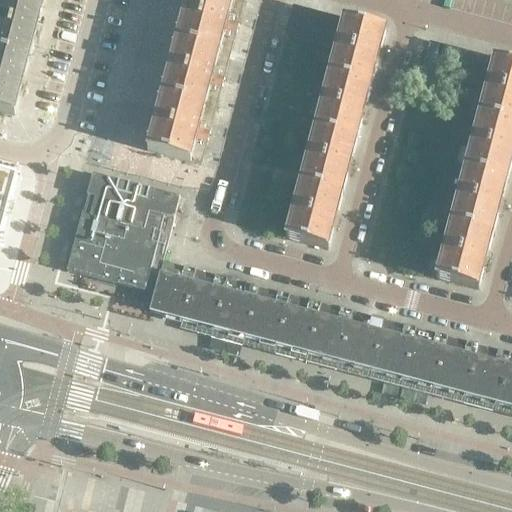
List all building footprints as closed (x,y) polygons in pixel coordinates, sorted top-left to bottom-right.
[(0,0),(0,54),(27,61),(37,25),(41,7),(14,0),(0,0)] [(200,161),(234,0),(187,0),(155,151),(200,161)] [(298,40),(305,11),(293,7),(285,37),(298,40)] [(310,43),(318,14),(305,11),(298,40),(310,43)] [(323,47),(331,17),(318,14),(310,43),(323,47)] [(335,50),(343,21),(344,22),(345,21),(331,17),(323,47),(335,50)] [(369,87),(378,51),(383,32),(344,22),(343,21),(335,50),(328,77),(369,87)] [(448,80),(456,50),(443,47),(435,76),(448,80)] [(461,83),(468,54),(456,50),(448,80),(461,83)] [(0,113),(12,116),(21,83),(27,61),(0,54),(0,113)] [(473,86),(481,57),(468,54),(461,83),(473,86)] [(486,90),(493,61),(495,62),(495,61),(481,57),(473,86),(486,90)] [(511,125),(511,66),(495,62),(493,61),(486,90),(479,116),(511,125)] [(354,141),(364,105),(369,87),(328,77),(314,131),(354,141)] [(505,181),(511,153),(511,125),(479,116),(464,171),(505,181)] [(340,196),(350,159),(354,141),(314,131),(300,185),(340,196)] [(490,235),(500,199),(505,181),(464,171),(450,225),(490,235)] [(162,263),(179,199),(92,177),(87,198),(88,198),(83,216),(82,215),(67,273),(72,275),(77,276),(83,278),(143,293),(144,294),(145,292),(154,295),(162,263)] [(0,235),(14,182),(0,178),(0,235)] [(325,251),(334,218),(340,196),(300,185),(285,240),(325,251)] [(476,290),(485,257),(490,235),(450,225),(436,280),(476,290)] [(181,322),(191,283),(192,284),(195,272),(162,263),(154,295),(149,314),(150,314),(145,332),(176,340),(181,322)] [(212,330),(222,292),(223,292),(226,280),(195,272),(192,284),(191,283),(181,322),(212,330)] [(244,339),(254,300),(255,300),(258,288),(226,280),(223,292),(222,292),(212,330),(244,339)] [(275,347),(285,308),(286,308),(289,297),(258,288),(255,300),(254,300),(244,339),(275,347)] [(306,355),(317,317),(320,305),(289,297),(286,308),(285,308),(275,347),(306,355)] [(338,363),(348,325),(351,313),(320,305),(317,317),(306,355),(338,363)] [(369,372),(379,333),(380,333),(383,322),(351,313),(348,325),(338,363),(369,372)] [(401,380),(411,342),(412,342),(415,330),(383,322),(380,333),(379,333),(369,372),(401,380)] [(432,388),(443,350),(444,350),(447,338),(415,330),(412,342),(411,342),(401,380),(432,388)] [(464,397),(474,358),(475,358),(478,347),(447,338),(444,350),(443,350),(432,388),(464,397)] [(495,405),(505,366),(506,367),(509,355),(478,347),(475,358),(474,358),(464,397),(495,405)] [(511,409),(511,355),(509,355),(506,367),(505,366),(495,405),(511,409)]
